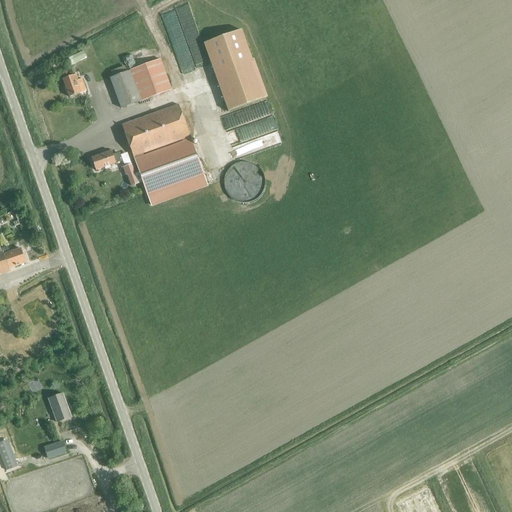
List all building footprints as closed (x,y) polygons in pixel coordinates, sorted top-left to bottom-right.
[(203,43),(228,111),(265,98),(241,30),(203,43)] [(141,101),(171,90),(160,59),(130,70),(130,71),(127,72),(125,65),(110,70),(113,77),(110,78),(121,109),(141,101)] [(82,79),(78,80),(76,74),(63,79),(69,97),(86,91),(82,79)] [(122,125),(133,158),(190,136),(178,105),(122,125)] [(231,134),(278,118),(275,108),(228,124),(231,134)] [(280,123),(261,129),(264,139),(283,133),(280,123)] [(243,133),(234,136),(238,148),(260,140),(257,131),(244,135),(243,133)] [(207,185),(190,137),(133,158),(139,173),(143,183),(151,206),(207,185)] [(119,153),(113,155),(111,151),(91,158),(96,171),(122,161),(119,153)] [(236,200),(244,201),(252,199),(258,195),(262,188),(264,180),(262,172),(258,166),(251,162),(243,160),(235,162),(229,167),(225,173),(223,181),(225,189),(230,195),(236,200)] [(135,175),(132,165),(125,168),(131,187),(143,183),(139,173),(135,175)] [(7,247),(1,249),(0,247),(0,274),(9,271),(9,269),(25,263),(20,249),(9,253),(7,247)] [(47,400),(56,423),(70,417),(61,394),(47,400)] [(3,442),(0,442),(0,454),(6,470),(6,471),(17,466),(15,460),(11,462),(3,442)] [(62,442),(44,447),(48,459),(66,453),(62,442)] [(111,511),(102,484),(44,503),(46,511),(111,511)]
